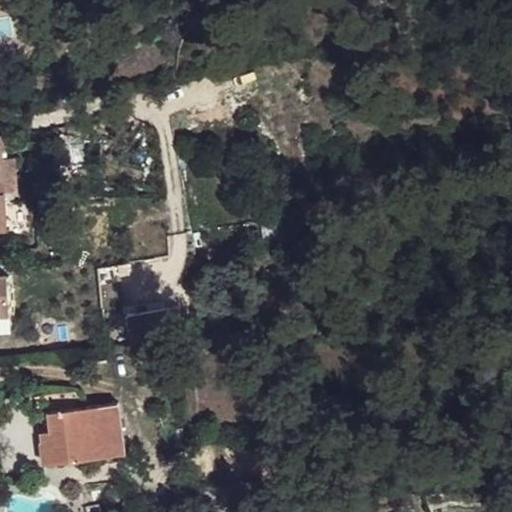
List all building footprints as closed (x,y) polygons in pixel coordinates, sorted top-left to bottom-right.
[(4,153),(6,187),(18,187),(17,152),(4,153)] [(0,276),(0,314),(9,314),(7,276),(0,276)] [(132,336),(170,331),(166,303),(127,309),(132,336)] [(148,341),(132,343),(134,357),(150,356),(148,341)] [(42,443),(45,464),(130,453),(124,403),(50,413),(52,430),(54,441),(44,442),(42,443)] [(43,431),(44,442),(54,441),(52,430),(43,431)] [(244,481),(192,488),(195,508),(247,501),(244,481)]
